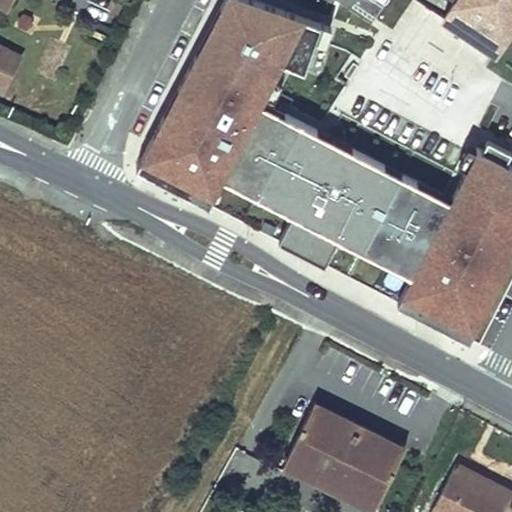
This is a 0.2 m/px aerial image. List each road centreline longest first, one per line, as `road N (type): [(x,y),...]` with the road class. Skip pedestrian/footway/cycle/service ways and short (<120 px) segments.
road 1 (secondary): [(83,177),(487,393)]
road 2 (residential): [(181,0),(83,177)]
